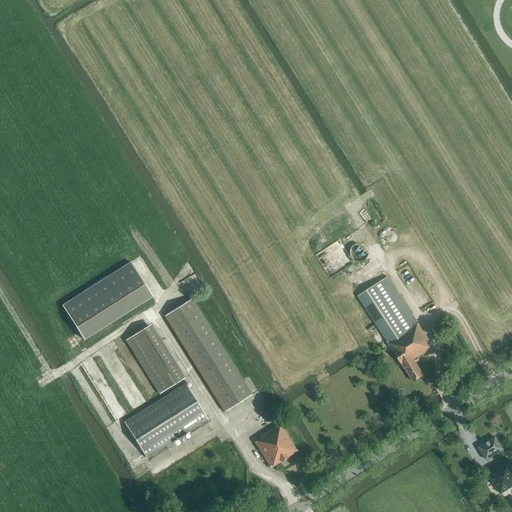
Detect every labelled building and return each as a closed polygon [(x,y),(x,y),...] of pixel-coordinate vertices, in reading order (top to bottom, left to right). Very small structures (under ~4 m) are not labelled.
[(369,255),(369,253),(369,252),(368,250),(368,248),(366,246),(364,245),(361,244),(360,244),(358,244),(355,245),(353,247),(351,249),(351,250),(350,253),(351,257),(353,260),(356,262),(359,263),(363,262),(365,261),(366,260),(367,259),(368,257),(369,255)] [(62,306),(84,340),(152,296),(130,262),(62,306)] [(388,277),(358,296),(413,382),(424,376),(414,360),(431,350),(426,342),(429,340),(388,277)] [(225,412),(252,395),(192,299),(164,316),(225,412)] [(185,378),(151,324),(126,341),(159,394),(185,378)] [(124,423),(147,458),(208,420),(185,384),(124,423)] [(255,442),(271,467),(297,451),(280,424),(261,437),(262,438),(255,442)] [(496,438),(479,448),(486,460),(496,454),(501,463),(495,467),(496,468),(489,472),(501,492),(511,485),(511,463),(509,458),(508,459),(503,450),(496,438)]
